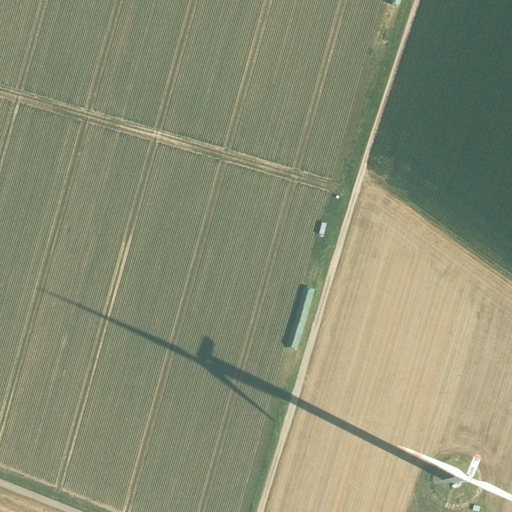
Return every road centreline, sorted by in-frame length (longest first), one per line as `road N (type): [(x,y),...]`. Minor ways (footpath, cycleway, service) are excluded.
road 1 (track): [(417,0),(261,511)]
road 2 (track): [(0,61),(363,166)]
road 3 (track): [(362,169),(511,278)]
